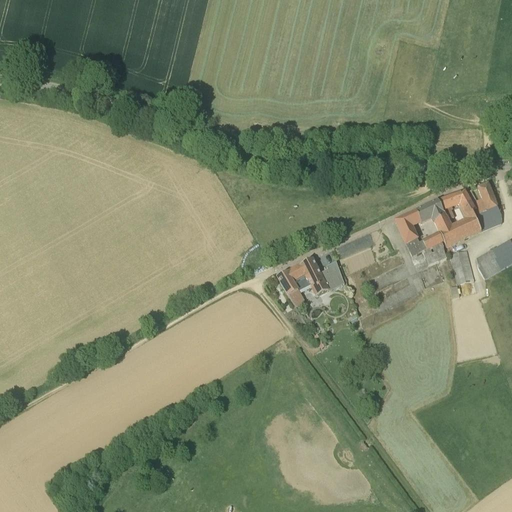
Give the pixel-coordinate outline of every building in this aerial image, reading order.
[(439,177),(431,177),(432,185),(433,185),(433,184),(439,183),(439,185),(440,185),(439,177)] [(481,200),(475,202),(470,193),(465,195),(465,194),(445,201),(449,209),(452,218),(440,223),(447,239),(448,243),(449,249),(481,235),(480,234),(502,226),(499,213),(488,186),(478,190),(481,200)] [(448,243),(447,239),(440,223),(452,218),(449,209),(445,201),(438,204),(395,223),(412,259),(422,255),(427,268),(447,260),(441,246),(443,245),(445,249),(446,250),(449,249),(448,243)] [(338,248),(344,259),(364,248),(359,237),(338,248)] [(511,245),(510,242),(474,261),(485,280),(511,265),(511,245)] [(448,257),(455,287),(473,282),(466,252),(448,257)] [(293,307),(303,301),(298,293),(311,287),(316,298),(328,293),(327,290),(326,289),(334,285),(337,290),(344,287),(336,264),(326,269),(328,272),(320,276),(312,261),(277,279),(276,279),(287,297),(288,297),(293,307)] [(457,288),(450,290),(453,300),(459,298),(457,288)] [(321,351),(326,348),(319,336),(314,339),(321,351)]
